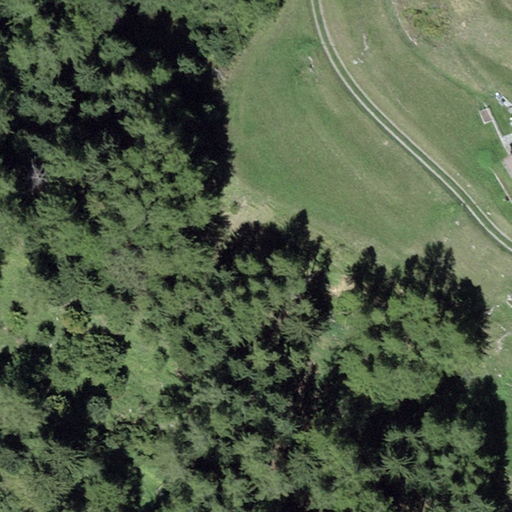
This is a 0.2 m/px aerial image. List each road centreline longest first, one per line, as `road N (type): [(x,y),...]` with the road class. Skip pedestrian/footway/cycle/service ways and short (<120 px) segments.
road 1 (track): [(511,245),(340,74),(321,0)]
road 2 (track): [(511,112),(422,53),(388,0)]
road 3 (track): [(284,0),(234,84),(237,146)]
